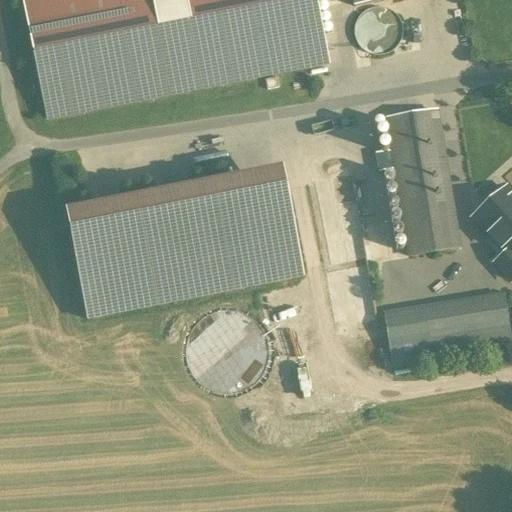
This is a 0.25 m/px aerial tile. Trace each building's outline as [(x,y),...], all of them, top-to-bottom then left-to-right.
[(315,4),(313,0),(23,0),(47,120),(327,64),(315,4)] [(399,46),(401,36),(399,26),(393,18),(384,13),(374,11),(364,13),(356,19),(351,27),(349,37),(351,47),(357,55),(365,61),(375,62),(385,60),(393,55),(399,46)] [(435,112),(387,119),(393,152),(376,155),(379,174),(395,172),(409,258),(458,250),(435,112)] [(280,170),(66,213),(87,321),(302,278),(280,170)] [(511,184),(510,182),(468,221),(500,255),(511,267),(511,184)] [(511,267),(500,255),(490,265),(509,286),(511,283),(511,267)] [(500,297),(379,314),(387,367),(507,350),(500,297)]
